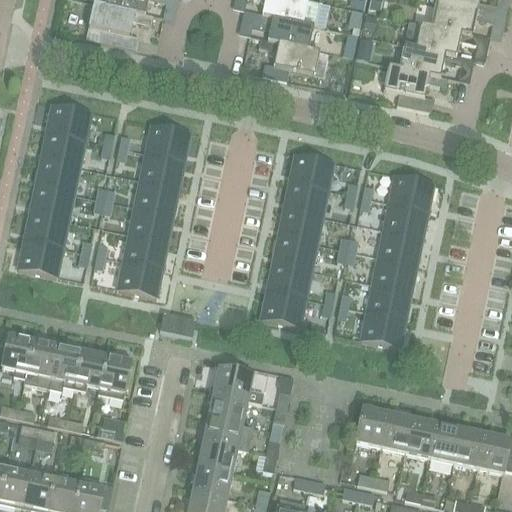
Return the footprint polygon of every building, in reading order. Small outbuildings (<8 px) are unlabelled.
[(106,0),(104,11),(145,20),(148,6),(177,12),(179,2),(169,0),(106,0)] [(265,6),(261,20),(314,31),(318,8),(307,5),(283,0),(235,0),(235,6),(246,9),(247,2),(265,6)] [(381,0),(371,0),(369,12),(380,14),(383,0),(381,0)] [(437,0),(435,9),(505,24),(507,14),(479,9),(480,0),(437,0)] [(351,3),(349,12),(363,15),(365,6),(362,5),(351,3)] [(103,37),(100,49),(136,56),(138,43),(129,41),(132,27),(151,30),(152,22),(145,20),(104,11),(93,9),(88,34),(103,37)] [(435,9),(431,31),(472,40),(475,26),(504,32),(505,24),(435,9)] [(351,15),(348,31),(353,32),(359,34),(363,17),(351,15)] [(269,39),(267,46),(309,54),(314,31),(261,20),(244,16),(240,33),(269,39)] [(366,19),(363,32),(374,35),(377,22),(366,19)] [(420,29),(415,52),(456,61),(459,47),(477,51),(488,53),(489,46),(490,44),(479,42),(472,40),(431,31),(420,29)] [(347,38),(344,53),(354,55),(357,40),(351,39),(347,38)] [(264,70),(262,83),(286,88),(289,77),(314,82),(320,57),(309,54),(267,46),(260,44),(258,54),(276,58),(273,72),(264,70)] [(404,50),(399,74),(440,83),(443,68),(461,72),(473,74),(475,65),(456,61),(415,52),(404,50)] [(358,54),(356,64),(369,67),(371,56),(358,54)] [(383,96),(399,100),(397,111),(431,119),(433,106),(424,104),(427,90),(446,93),(447,84),(440,83),(399,74),(388,71),(383,96)] [(51,113),(46,139),(84,147),(90,121),(51,113)] [(151,133),(146,160),(184,168),(189,141),(151,133)] [(46,139),(40,166),(79,174),(84,147),(46,139)] [(104,139),(102,151),(111,153),(114,140),(104,139)] [(120,142),(118,154),(128,156),(130,144),(120,142)] [(102,151),(99,163),(109,165),(111,153),(102,151)] [(118,154),(116,166),(125,168),(128,156),(118,154)] [(146,160),(140,187),(178,195),(184,168),(146,160)] [(294,163),(289,190),(327,198),(333,171),(294,163)] [(40,166),(35,193),(74,201),(79,174),(40,166)] [(394,184),(389,210),(427,218),(432,192),(394,184)] [(140,187),(135,214),(172,221),(178,195),(140,187)] [(347,189),(345,201),(355,203),(357,191),(347,189)] [(289,190),(283,217),(322,224),(327,198),(289,190)] [(363,192),(361,204),(371,206),(373,194),(363,192)] [(35,193),(29,220),(68,228),(74,201),(35,193)] [(97,194),(94,206),(95,206),(104,208),(106,195),(97,194)] [(106,195),(104,208),(112,209),(115,197),(106,195)] [(345,201),(343,213),(352,215),(355,203),(345,201)] [(361,204),(359,216),(368,218),(371,206),(361,204)] [(94,206),(92,218),(101,220),(104,208),(95,206),(94,206)] [(104,208),(101,220),(105,220),(110,221),(112,209),(104,208)] [(389,210),(383,237),(421,245),(427,218),(389,210)] [(135,214),(129,240),(167,248),(172,221),(135,214)] [(283,217),(278,243),(316,251),(322,224),(283,217)] [(29,220),(24,247),(63,255),(68,228),(29,220)] [(383,237),(378,264),(416,272),(421,245),(383,237)] [(129,240),(123,267),(161,275),(167,248),(129,240)] [(278,243),(272,270),(311,278),(316,251),(278,243)] [(340,244),(338,256),(347,258),(349,245),(340,244)] [(349,245),(347,258),(356,259),(358,247),(349,245)] [(24,247),(18,273),(57,281),(63,255),(24,247)] [(82,247),(79,259),(89,261),(91,248),(82,247)] [(98,250),(95,262),(105,264),(107,252),(98,250)] [(338,256),(335,268),(344,270),(347,258),(338,256)] [(347,258),(344,270),(353,271),(356,259),(347,258)] [(79,259),(77,271),(87,273),(89,261),(79,259)] [(95,262),(93,274),(103,276),(105,264),(95,262)] [(378,264),(372,291),(410,298),(416,272),(378,264)] [(123,267),(118,294),(155,302),(161,275),(123,267)] [(272,270),(267,297),(305,305),(311,278),(272,270)] [(372,291),(367,317),(405,325),(410,298),(372,291)] [(267,297),(261,324),(300,332),(305,305),(267,297)] [(325,297),(323,309),(332,311),(335,299),(325,297)] [(341,300),(338,312),(348,314),(350,302),(341,300)] [(323,309),(320,321),(330,323),(332,311),(323,309)] [(338,312),(336,325),(346,326),(348,314),(338,312)] [(367,317),(361,344),(399,352),(405,325),(367,317)] [(164,319),(160,337),(192,344),(196,326),(164,319)] [(8,341),(2,369),(1,375),(14,378),(13,383),(24,386),(33,344),(17,341),(17,343),(8,341)] [(33,344),(24,386),(23,391),(48,396),(51,385),(58,349),(33,344)] [(58,349),(51,385),(63,388),(62,393),(73,395),(82,354),(58,349)] [(82,354),(73,395),(85,398),(86,393),(98,396),(106,360),(82,354)] [(106,360),(98,396),(99,396),(98,401),(123,406),(131,368),(123,366),(123,363),(106,360)] [(218,375),(212,400),(248,407),(253,382),(218,375)] [(279,399),(276,413),(287,415),(290,401),(279,399)] [(212,400),(207,424),(242,431),(248,407),(212,400)] [(1,412),(0,417),(0,421),(16,425),(18,415),(1,412)] [(273,429),(284,431),(287,415),(276,413),(273,429)] [(356,448),(380,453),(388,419),(363,413),(356,448)] [(16,425),(33,428),(36,419),(18,415),(16,425)] [(388,419),(380,453),(405,459),(412,424),(388,419)] [(49,422),(47,431),(64,435),(66,425),(49,422)] [(207,424),(202,448),(237,456),(242,431),(207,424)] [(412,424),(405,459),(429,464),(436,429),(412,424)] [(64,435),(81,439),(83,429),(66,425),(64,435)] [(0,436),(7,438),(9,428),(0,426),(0,436)] [(436,429),(429,464),(454,469),(461,435),(436,429)] [(19,440),(38,444),(40,434),(21,430),(19,440)] [(98,433),(97,442),(114,445),(116,436),(98,433)] [(40,434),(38,444),(54,448),(56,438),(40,434)] [(461,435),(454,469),(478,475),(485,440),(461,435)] [(271,438),(266,462),(276,464),(281,440),(271,438)] [(485,440),(478,475),(503,480),(504,474),(508,449),(509,445),(485,440)] [(69,450),(86,454),(88,445),(71,441),(69,450)] [(88,445),(86,454),(103,458),(105,448),(88,445)] [(202,448),(197,472),(232,480),(237,456),(202,448)] [(263,477),(273,479),(276,464),(266,462),(263,477)] [(6,469),(0,499),(0,510),(8,511),(23,511),(30,479),(31,479),(32,474),(6,469)] [(197,472),(192,497),(227,504),(232,480),(197,472)] [(30,479),(23,511),(47,511),(54,479),(44,477),(43,481),(31,479),(30,479)] [(54,479),(47,511),(73,511),(79,489),(67,486),(68,482),(54,479)] [(360,481),(358,491),(371,494),(374,483),(360,481)] [(293,494),(308,497),(310,487),(296,483),(293,494)] [(374,483),(371,494),(387,497),(389,486),(374,483)] [(80,485),(79,489),(73,511),(100,511),(104,494),(91,492),(92,487),(80,485)] [(310,487),(308,497),(323,501),(325,490),(310,487)] [(342,505),(356,508),(359,497),(344,494),(342,505)] [(259,496),(256,511),(262,511),(266,511),(269,498),(259,496)] [(407,496),(404,507),(419,510),(421,499),(407,496)] [(225,511),(227,504),(192,497),(188,511),(225,511)] [(359,497),(356,508),(371,511),(374,500),(359,497)] [(421,499),(419,510),(428,511),(434,511),(437,502),(421,499)]
